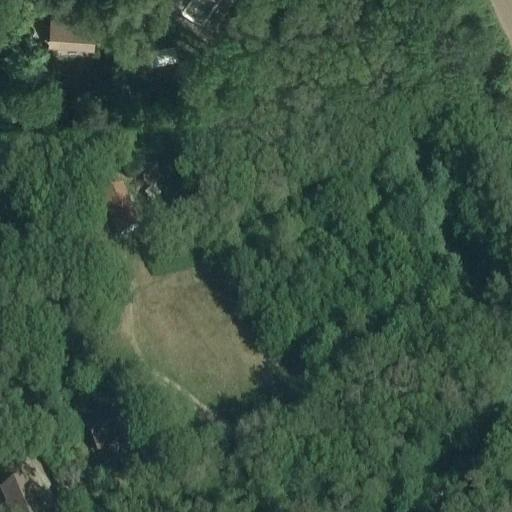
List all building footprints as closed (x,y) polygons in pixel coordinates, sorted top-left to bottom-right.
[(50,18),(49,47),(95,49),(97,20),(50,18)] [(172,22),(158,20),(156,29),(170,31),(172,22)] [(148,52),(152,66),(179,59),(175,44),(148,52)] [(51,63),(52,50),(42,50),(42,63),(51,63)] [(142,175),(143,185),(158,184),(157,174),(142,175)] [(104,201),(122,239),(141,230),(123,192),(104,201)] [(0,265),(20,254),(12,241),(23,235),(2,201),(0,202),(0,265)] [(122,414),(89,431),(100,454),(134,437),(122,414)] [(6,495),(12,511),(39,511),(28,485),(6,495)]
